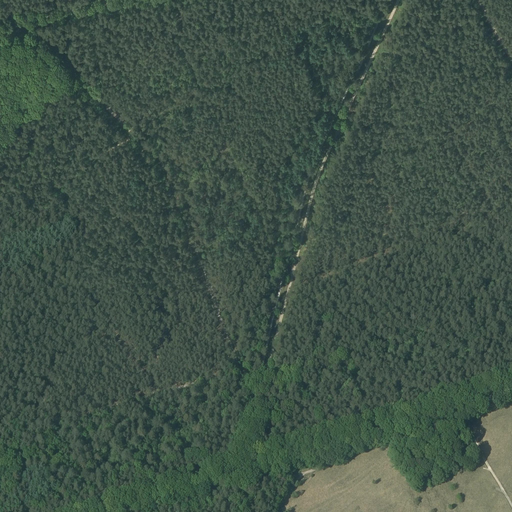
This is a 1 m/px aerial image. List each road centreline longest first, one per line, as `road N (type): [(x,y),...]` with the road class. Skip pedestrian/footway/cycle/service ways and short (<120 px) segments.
road 1 (tertiary): [(114,511),(511,390)]
road 2 (track): [(264,378),(320,168),(398,0)]
road 3 (track): [(511,506),(460,424),(440,424),(297,478)]
road 4 (track): [(511,317),(492,308),(264,378)]
road 5 (track): [(241,375),(178,203)]
road 6 (unknown): [(0,230),(136,129)]
road 7 (track): [(136,129),(20,21)]
road 8 (track): [(0,180),(45,113),(82,80)]
road 9 (track): [(145,395),(111,446),(104,505)]
